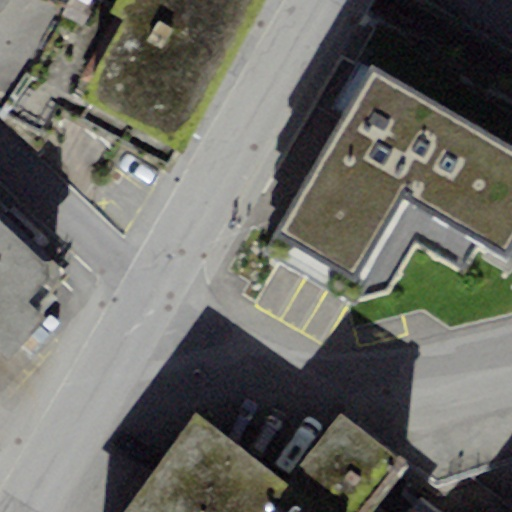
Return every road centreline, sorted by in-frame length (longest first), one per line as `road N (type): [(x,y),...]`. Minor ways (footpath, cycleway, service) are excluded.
road 1 (residential): [(511,342),(382,373),(324,375),(219,344),(150,293)]
road 2 (residential): [(318,0),(150,293)]
road 3 (residential): [(150,293),(9,511)]
road 4 (residential): [(150,293),(0,154)]
